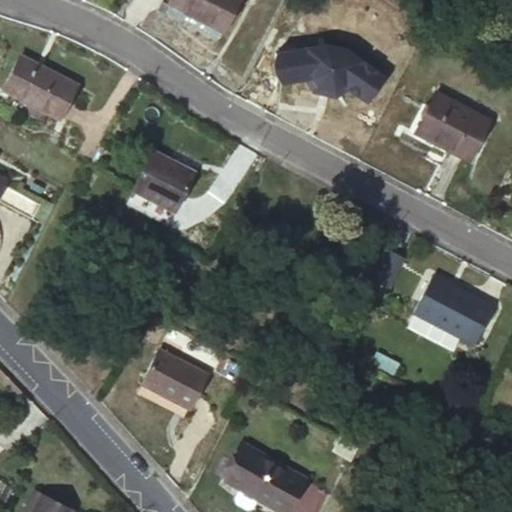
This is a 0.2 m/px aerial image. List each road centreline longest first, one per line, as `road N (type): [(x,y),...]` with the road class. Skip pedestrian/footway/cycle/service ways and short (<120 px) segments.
road 1 (residential): [(2,0),(66,20),(217,118),(511,271)]
road 2 (residential): [(157,511),(0,330)]
